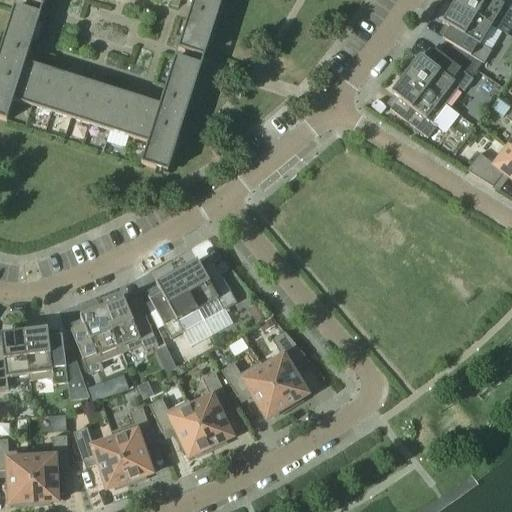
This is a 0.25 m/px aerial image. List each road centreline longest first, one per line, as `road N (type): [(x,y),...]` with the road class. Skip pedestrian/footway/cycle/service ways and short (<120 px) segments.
road 1 (residential): [(219,203),(370,378),(373,393),(292,453),(170,511)]
road 2 (residential): [(219,203),(59,289),(0,292)]
road 3 (residential): [(511,222),(331,112)]
road 4 (residential): [(331,112),(219,203)]
road 5 (residential): [(411,0),(331,112)]
